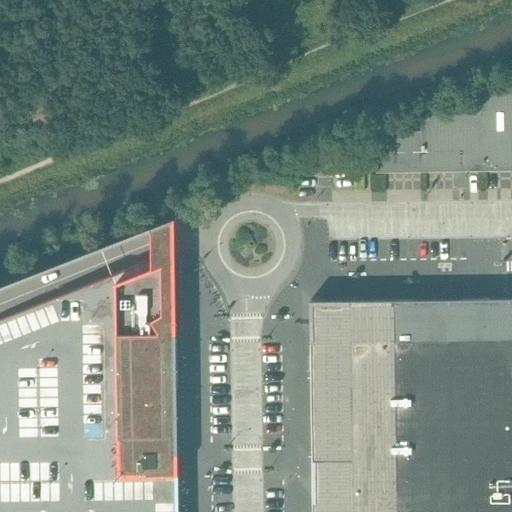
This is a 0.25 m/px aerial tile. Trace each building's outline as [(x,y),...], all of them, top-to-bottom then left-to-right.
[(511,89),(480,90),(480,110),(420,110),(421,130),(376,130),(376,172),(511,169),(511,89)] [(179,453),(177,332),(165,313),(164,238),(164,224),(175,218),(175,217),(0,285),(0,511),(179,511),(179,507),(178,482),(179,473),(174,468),(173,458),(179,453)] [(312,459),(511,456),(511,393),(511,297),(411,299),(411,338),(350,339),(350,361),(311,362),(312,459)] [(310,300),(311,362),(350,361),(350,339),(411,338),(411,299),(310,300)] [(511,511),(511,456),(312,459),(312,511),(511,511)]
